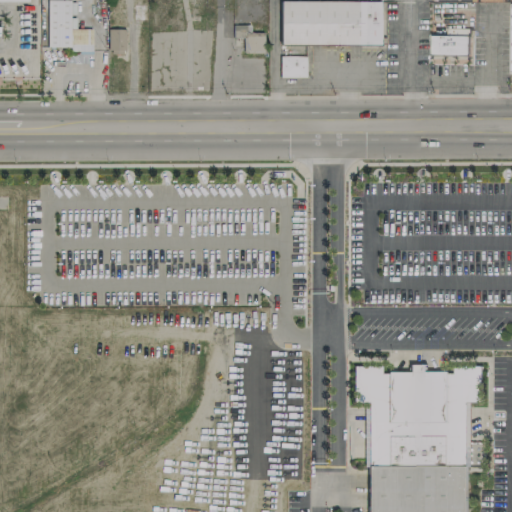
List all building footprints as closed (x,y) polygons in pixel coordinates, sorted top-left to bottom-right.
[(46,0),(46,46),(70,47),(70,51),(91,51),(91,29),(69,28),(69,0),(46,0)] [(279,44),(378,45),(379,1),(279,1),(279,44)] [(431,35),(431,55),(468,56),(468,29),(447,28),(446,36),(431,35)] [(125,29),(107,29),(107,53),(125,53),(125,29)] [(305,56),(279,56),(280,77),(305,77),(305,56)] [(487,362),(433,365),(356,361),(359,395),(370,401),(369,511),(465,511),(465,403),(484,399),(487,362)]
